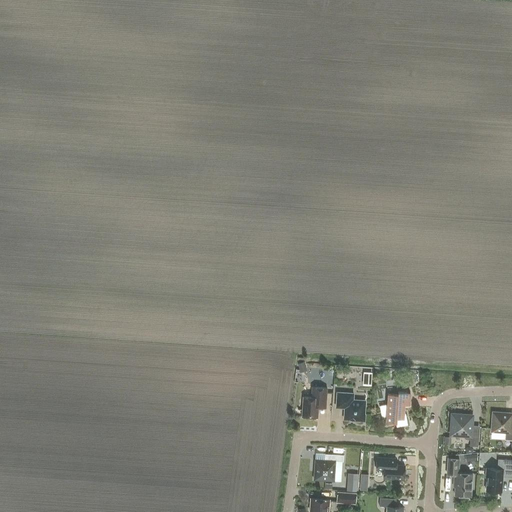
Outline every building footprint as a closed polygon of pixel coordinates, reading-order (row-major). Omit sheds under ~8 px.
[(304,362),(297,364),(300,372),(306,370),(304,362)] [(363,383),(372,383),(372,371),(363,370),(363,383)] [(303,397),(302,417),(317,418),(318,408),(319,402),(326,403),(327,388),(312,387),(311,397),(303,397)] [(387,406),(380,408),(382,416),(387,415),(386,422),(396,423),(397,425),(407,423),(406,415),(404,415),(405,405),(410,405),(410,393),(398,392),(398,395),(388,394),(387,406)] [(337,393),(336,407),(345,408),(344,419),(358,420),(358,421),(365,421),(365,414),(364,414),(365,401),(353,400),(353,394),(337,393)] [(511,413),(493,412),(492,431),(505,432),(505,440),(511,440),(511,427),(511,428),(511,413)] [(454,415),(452,415),(451,435),(465,436),(465,440),(470,440),(470,446),(478,447),(479,431),(471,430),(472,416),(461,415),(462,413),(454,413),(454,415)] [(325,460),(315,460),(314,480),(334,481),(335,461),(343,462),(344,455),(325,454),(325,460)] [(477,454),(465,455),(466,462),(478,461),(477,454)] [(377,458),(376,470),(384,470),(384,478),(404,479),(405,466),(396,465),(396,459),(377,458)] [(448,458),(447,474),(454,475),(454,487),(455,487),(455,495),(471,496),(472,474),(458,473),(459,459),(448,458)] [(486,468),(486,477),(487,477),(486,491),(502,492),(503,477),(511,477),(511,471),(511,460),(498,459),(497,469),(486,468)] [(347,480),(347,491),(357,492),(358,480),(347,480)] [(356,494),(337,492),(336,504),(355,505),(356,494)] [(328,511),(330,500),(311,498),(310,511),(312,511),(328,511)] [(380,498),(379,506),(387,507),(386,511),(403,511),(403,508),(396,507),(396,499),(380,498)]
